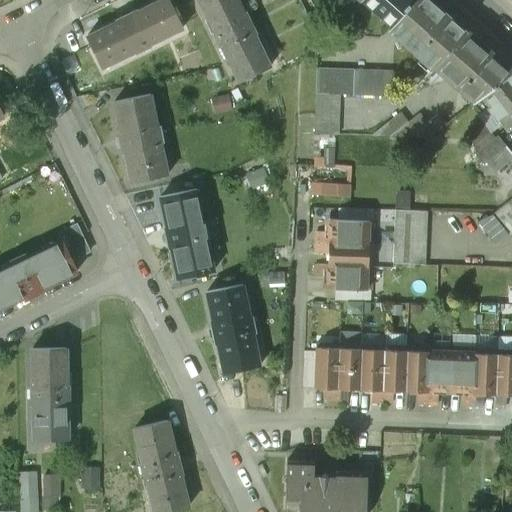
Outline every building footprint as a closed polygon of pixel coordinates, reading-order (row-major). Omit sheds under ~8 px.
[(137,12),(115,23),(116,24),(86,38),(101,68),(134,52),(134,53),(149,46),(149,45),(182,28),(167,0),(163,0),(137,13),(137,12)] [(243,13),(237,0),(202,0),(216,30),(214,31),(221,46),(223,45),(240,81),(269,68),(254,35),(255,35),(244,13),(243,13)] [(361,0),(391,27),(414,0),(361,0)] [(466,33),(429,0),(414,0),(391,27),(389,30),(434,70),(435,69),(466,33)] [(511,74),(511,73),(466,33),(435,69),(474,104),(482,98),(511,74)] [(392,75),(317,70),(315,95),(340,96),(392,98),(392,75)] [(511,74),(482,98),(490,108),(488,110),(497,121),(499,119),(508,131),(511,127),(511,74)] [(149,95),(114,103),(120,131),(118,131),(123,155),(125,155),(131,183),(166,176),(159,143),(161,143),(158,127),(156,128),(149,95)] [(340,96),(315,95),(314,135),(338,136),(340,96)] [(420,115),(409,124),(401,115),(373,137),(429,139),(445,127),(437,116),(427,124),(420,115)] [(497,136),(474,154),(482,165),(486,163),(505,148),(505,147),(497,136)] [(511,157),(505,148),(486,163),(495,174),(511,160),(511,157)] [(350,185),(324,184),(324,196),(349,197),(350,185)] [(196,190),(160,198),(166,227),(165,227),(170,250),(171,250),(177,279),(213,271),(206,239),(207,238),(204,222),(202,223),(196,190)] [(396,195),(395,263),(427,263),(427,209),(403,209),(403,195),(396,195)] [(511,199),(492,215),(508,235),(511,232),(511,199)] [(373,210),(337,208),(336,221),(372,222),(373,210)] [(336,221),(329,221),(328,238),(328,242),(371,244),(372,222),(336,221)] [(89,252),(76,225),(58,234),(62,241),(71,261),(89,252)] [(324,233),(316,233),(315,242),(328,242),(328,238),(324,238),(324,233)] [(26,258),(11,265),(11,266),(0,271),(0,307),(22,297),(22,298),(44,288),(44,287),(76,272),(71,261),(62,241),(26,259),(26,258)] [(328,242),(315,242),(315,253),(323,253),(324,248),(328,248),(328,242)] [(371,244),(328,242),(328,248),(327,265),(371,267),(371,244)] [(327,265),(315,265),(315,276),(323,276),(323,270),(327,270),(327,265)] [(371,267),(327,265),(327,270),(326,289),(369,290),(370,290),(371,267)] [(242,286),(206,293),(212,321),(211,322),(216,345),(217,345),(223,373),(259,366),(252,334),(253,333),(250,317),(248,318),(242,286)] [(369,290),(335,289),(334,301),(369,302),(369,290)] [(338,345),(315,344),(315,352),(313,387),(331,388),(336,388),(338,345)] [(361,346),(338,345),(336,388),(341,388),(359,389),(361,346)] [(384,347),(361,346),(359,389),(377,390),(382,390),(384,347)] [(407,348),(384,347),(382,390),(386,390),(405,391),(407,348)] [(452,348),(429,347),(428,349),(427,390),(431,391),(451,391),(452,348)] [(428,349),(407,348),(405,391),(422,392),(427,392),(427,390),(428,349)] [(476,348),(452,348),(451,391),(469,392),(474,392),(476,350),(476,348)] [(65,349),(32,350),(32,383),(31,383),(32,407),(33,406),(33,440),(67,439),(66,402),(67,402),(67,386),(66,386),(65,349)] [(498,351),(476,350),(474,392),(474,394),(478,394),(496,395),(498,351)] [(315,352),(302,351),(301,387),(313,387),(315,352)] [(511,351),(498,351),(496,395),(499,395),(511,395),(511,351)] [(331,392),(326,391),(326,400),(335,400),(336,388),(331,388),(331,392)] [(347,392),(341,392),(341,388),(336,388),(335,400),(346,401),(347,392)] [(377,390),(377,394),(372,394),(371,402),(381,402),(382,390),(377,390)] [(392,395),(386,394),(386,390),(382,390),(381,402),(391,403),(392,395)] [(438,396),(431,395),(431,391),(427,390),(427,392),(426,405),(438,406),(438,396)] [(422,396),(417,396),(417,405),(426,405),(427,392),(422,392),(422,396)] [(469,397),(463,396),(463,407),(473,408),(474,394),(474,392),(469,392),(469,397)] [(482,400),(478,399),(478,394),(474,394),(473,408),(482,408),(482,400)] [(499,400),(499,395),(496,395),(496,408),(504,408),(504,401),(499,400)] [(166,421),(134,429),(142,465),(141,465),(145,480),(146,480),(153,511),(171,511),(187,508),(180,476),(175,453),(174,453),(166,421)] [(334,477),(313,476),(313,462),(286,460),(284,510),(298,510),(298,511),(365,511),(367,472),(334,471),(334,477)] [(39,511),(38,470),(20,470),(21,511),(39,511)] [(63,505),(62,473),(43,473),(44,506),(63,505)]
